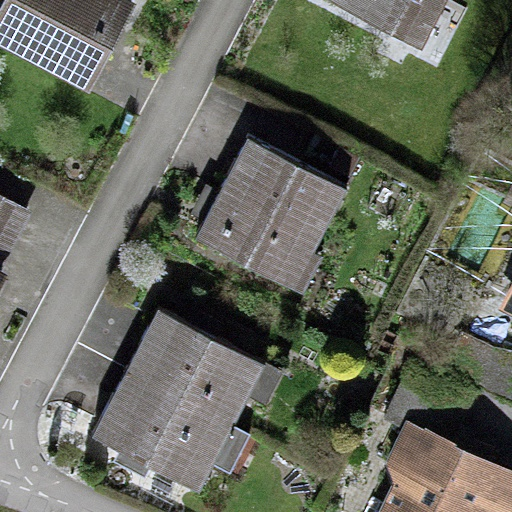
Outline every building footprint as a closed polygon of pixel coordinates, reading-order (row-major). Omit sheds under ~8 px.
[(132,10),(113,0),(8,0),(0,16),(0,45),(89,92),(132,10)] [(334,0),(329,11),(432,59),(460,0),(334,0)] [(252,146),(198,244),(298,299),(352,201),(252,146)] [(0,271),(30,209),(0,194),(0,271)] [(160,314),(133,370),(239,421),(266,365),(160,314)] [(205,491),(239,421),(133,370),(99,440),(205,491)] [(511,511),(511,474),(402,423),(378,473),(407,486),(394,511),(511,511)]
